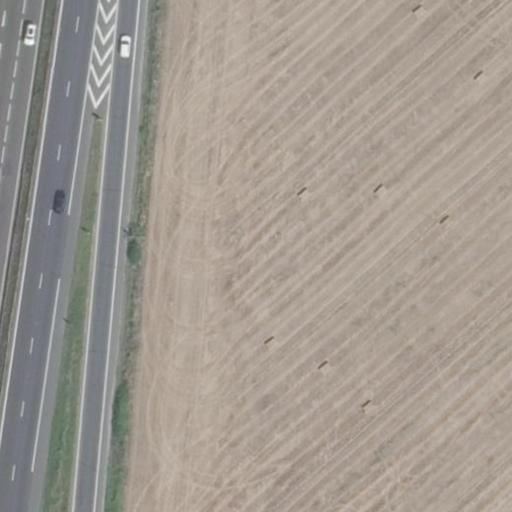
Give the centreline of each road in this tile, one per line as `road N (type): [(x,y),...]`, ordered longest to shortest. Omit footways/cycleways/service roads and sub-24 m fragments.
road 1 (trunk): [(6,511),(78,0)]
road 2 (trunk): [(82,511),(126,0)]
road 3 (trunk): [(24,0),(0,180)]
